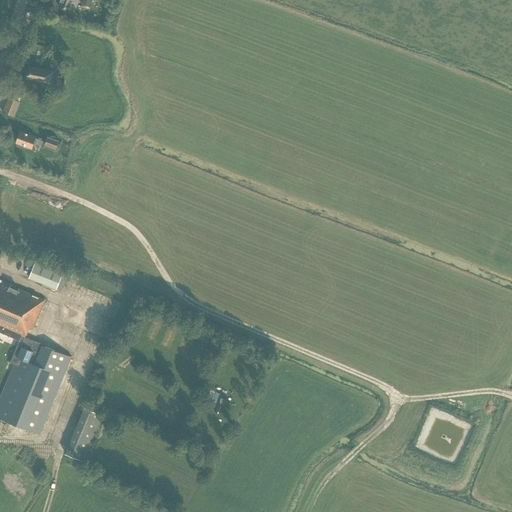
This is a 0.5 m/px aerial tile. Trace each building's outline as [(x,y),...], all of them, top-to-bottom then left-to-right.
[(75,12),(79,0),(60,0),(58,6),(75,12)] [(50,84),(53,71),(29,67),(28,71),(27,74),(26,79),(50,84)] [(13,117),(20,102),(9,97),(2,113),(13,117)] [(41,145),(43,140),(36,138),(36,137),(20,131),(16,143),(32,148),(33,145),(36,146),(36,144),(41,145)] [(56,149),(59,141),(47,137),(44,145),(56,149)] [(64,270),(36,259),(29,278),(57,289),(64,270)] [(72,357),(44,346),(45,345),(26,337),(30,328),(33,329),(45,300),(0,280),(0,327),(21,336),(10,363),(14,365),(0,398),(0,418),(40,434),(72,357)] [(103,415),(84,408),(65,454),(84,462),(103,415)] [(198,424),(195,433),(204,436),(207,427),(198,424)]
